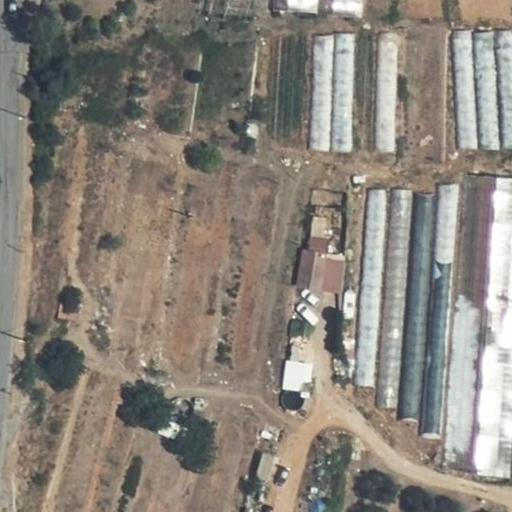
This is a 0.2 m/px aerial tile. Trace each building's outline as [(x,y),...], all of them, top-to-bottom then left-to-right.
[(255,0),(207,0),(206,16),(252,21),(255,0)] [(342,0),(275,0),(274,11),(340,17),(342,0)] [(364,0),(342,0),(340,17),(363,18),(364,0)] [(99,235),(74,231),(68,263),(94,267),(99,235)] [(305,249),(299,285),(321,289),(326,253),(328,239),(311,237),(310,250),(305,249)] [(346,255),(326,253),(321,289),(341,291),(346,255)] [(81,300),(64,298),(62,318),(79,320),(81,300)] [(314,400),(304,394),(305,398),(305,403),(302,407),(308,411),(314,400)] [(170,406),(170,405),(148,398),(139,427),(161,434),(161,435),(185,443),(190,427),(184,425),(179,424),(175,423),(171,420),(169,414),(169,410),(170,406)]
